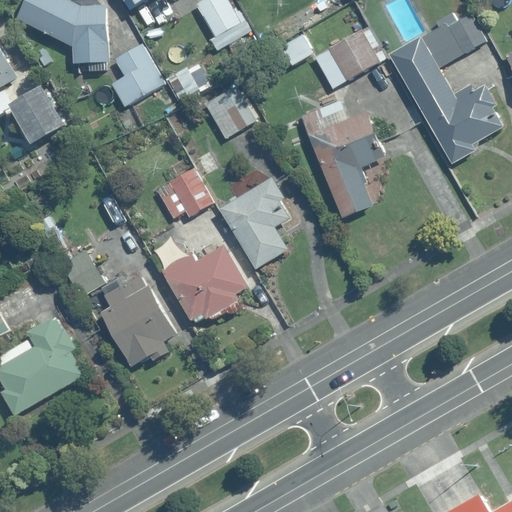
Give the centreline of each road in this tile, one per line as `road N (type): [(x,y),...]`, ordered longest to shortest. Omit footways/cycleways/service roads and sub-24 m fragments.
road 1 (primary): [(100,511),(304,395)]
road 2 (primary): [(377,353),(511,277)]
